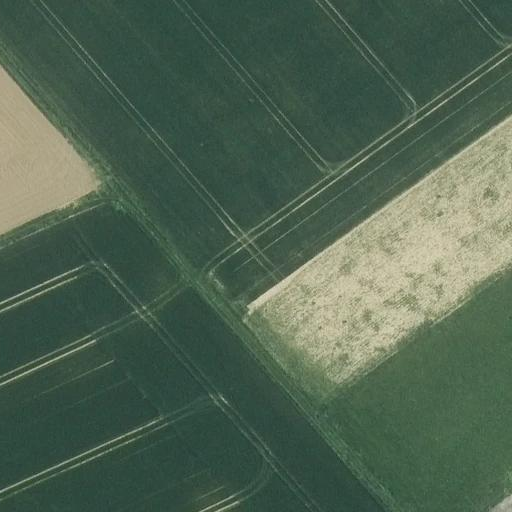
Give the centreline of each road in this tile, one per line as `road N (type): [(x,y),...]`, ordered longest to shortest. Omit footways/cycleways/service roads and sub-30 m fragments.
road 1 (track): [(401,511),(0,56)]
road 2 (track): [(112,186),(0,239)]
